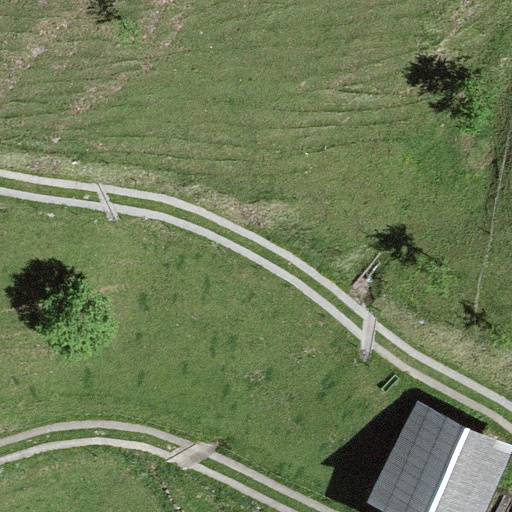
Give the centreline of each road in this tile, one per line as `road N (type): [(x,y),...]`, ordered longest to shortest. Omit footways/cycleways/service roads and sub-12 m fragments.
road 1 (track): [(0,184),(156,207),(231,236),(299,274),(409,360),(511,418)]
road 2 (track): [(308,511),(156,441),(71,436),(0,454)]
